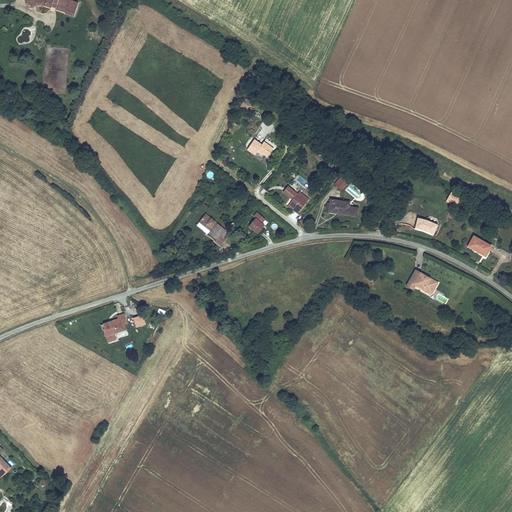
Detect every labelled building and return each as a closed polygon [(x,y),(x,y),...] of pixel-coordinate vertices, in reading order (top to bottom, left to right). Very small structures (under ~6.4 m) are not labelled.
[(47,0),(47,3),(69,10),(69,12),(78,14),(82,0),(47,0)] [(249,100),(244,109),(250,112),(254,103),(249,100)] [(273,154),(276,150),(269,145),(267,148),(259,142),(252,153),(261,159),(264,154),(273,160),(276,156),(273,154)] [(340,185),(334,195),(340,199),(347,190),(340,185)] [(298,205),(295,209),(304,217),(314,204),(309,200),(306,204),(301,200),(303,199),(293,191),(288,197),(298,205)] [(456,206),(460,196),(449,192),(445,202),(456,206)] [(341,215),(352,213),(352,217),(370,214),(369,207),(359,208),(358,204),(340,206),(341,215)] [(223,227),(206,209),(200,216),(204,221),(208,218),(212,223),(209,226),(207,228),(214,236),(213,237),(218,243),(224,237),(219,231),(223,227)] [(304,217),(295,209),(292,212),(302,220),(304,217)] [(437,213),(427,211),(425,221),(434,223),(444,227),(448,218),(437,213)] [(264,218),(257,212),(252,217),(255,219),(248,226),(256,234),(263,226),(260,223),(264,218)] [(212,223),(208,218),(204,221),(209,226),(212,223)] [(479,243),(493,251),(499,241),(485,233),(479,243)] [(499,241),(493,251),(496,253),(502,242),(499,241)] [(423,284),(439,293),(443,286),(440,285),(442,280),(431,274),(430,275),(421,270),(414,284),(421,287),(423,284)] [(132,328),(127,313),(121,315),(122,318),(107,324),(108,328),(106,329),(109,336),(118,332),(132,328)] [(133,318),(136,327),(147,324),(144,315),(133,318)] [(1,444),(0,445),(0,453),(14,468),(19,463),(1,444)] [(0,472),(4,477),(14,468),(0,453),(0,472)]
